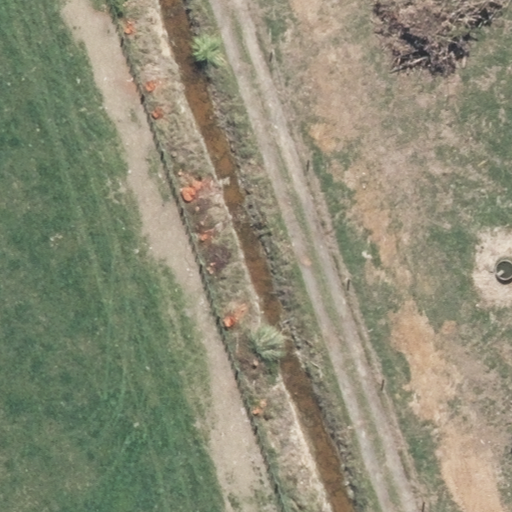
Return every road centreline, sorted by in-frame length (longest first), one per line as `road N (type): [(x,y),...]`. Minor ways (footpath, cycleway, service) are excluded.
road 1 (track): [(79,0),(262,511)]
road 2 (track): [(224,0),(399,511)]
